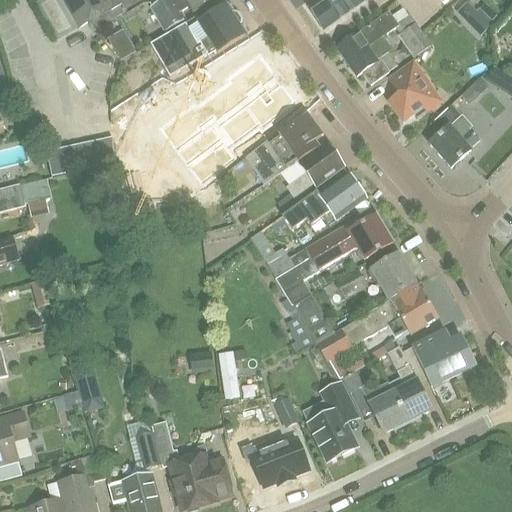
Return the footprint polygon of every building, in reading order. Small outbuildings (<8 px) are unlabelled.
[(44,0),(36,5),(57,40),(57,42),(78,30),(124,4),(127,9),(142,0),(44,0)] [(193,13),(214,0),(176,0),(174,1),(173,0),(165,0),(151,9),(165,33),(166,33),(168,36),(185,26),(183,23),(185,21),(181,13),(190,8),(193,13)] [(310,0),(304,4),(324,32),(368,2),(367,0),(310,0)] [(494,25),(479,10),(476,13),(468,4),(457,14),(481,39),(494,25)] [(185,26),(168,36),(151,46),(164,68),(170,79),(195,64),(217,52),(219,55),(246,37),(239,27),(240,22),(236,16),(232,15),(226,6),(199,24),(195,19),(185,26)] [(347,64),(383,40),(397,30),(399,28),(388,13),(337,50),(347,64)] [(416,24),(412,18),(399,28),(397,30),(401,35),(398,37),(414,59),(432,47),(416,24)] [(393,52),(383,40),(347,64),(357,79),(363,75),(372,87),(390,75),(380,62),(388,55),(393,52)] [(194,103),(158,130),(201,187),(237,160),(230,151),(259,128),(262,131),(298,104),(260,54),(259,55),(224,81),(226,84),(196,106),(194,103)] [(416,120),(430,111),(428,107),(434,102),(430,96),(433,93),(424,80),(425,79),(414,63),(389,80),(400,96),(389,103),(403,124),(414,117),(416,120)] [(480,81),(468,91),(474,98),(486,87),(480,81)] [(462,118),(461,117),(452,106),(429,127),(439,138),(430,146),(451,170),(471,153),(469,151),(479,142),(469,130),(472,128),(463,117),(462,118)] [(264,187),(319,149),(314,142),(321,137),(308,118),(281,136),(282,137),(269,146),(277,157),(266,164),(270,169),(258,178),(264,187)] [(279,205),(287,216),(298,208),(313,197),(309,190),(315,186),(317,188),(344,169),(329,147),(302,167),(308,175),(289,189),(293,195),(279,205)] [(298,208),(287,216),(283,219),(293,233),(294,232),(307,223),(311,229),(325,219),(330,227),(367,201),(349,176),(320,197),(318,194),(314,197),(313,197),(298,208)] [(146,180),(120,183),(122,202),(148,200),(146,180)] [(0,214),(26,208),(20,186),(0,191),(0,214)] [(27,205),(30,215),(48,210),(45,200),(27,205)] [(393,245),(377,218),(364,225),(361,220),(304,253),(303,252),(289,260),(295,269),(275,280),(283,294),(320,273),(358,251),(364,261),(393,245)] [(421,251),(438,241),(433,232),(416,242),(421,251)] [(0,268),(20,262),(13,238),(0,242),(0,268)] [(275,280),(295,269),(289,260),(286,255),(284,250),(264,262),(267,267),(275,280)] [(389,302),(417,286),(399,256),(368,274),(377,288),(379,287),(389,302)] [(333,308),(368,289),(357,270),(334,283),(334,284),(322,290),(333,308)] [(417,286),(389,302),(360,319),(360,321),(335,335),(317,346),(327,362),(326,363),(323,364),(331,378),(335,384),(343,380),(355,374),(354,374),(387,355),(388,354),(385,349),(344,372),(336,358),(370,338),(371,339),(388,328),(395,340),(408,332),(411,336),(435,323),(437,321),(417,286)] [(312,296),(294,307),(317,346),(335,335),(312,296)] [(287,311),(292,322),(286,325),(291,333),(290,335),(295,343),(291,346),(296,356),(315,346),(298,318),(293,308),(287,311)] [(447,347),(441,335),(412,349),(428,381),(432,389),(474,367),(460,340),(447,347)] [(122,348),(129,347),(128,336),(117,337),(117,342),(122,348)] [(401,380),(389,386),(393,394),(408,423),(431,412),(418,386),(428,381),(412,349),(403,354),(399,347),(388,354),(387,355),(401,380)] [(0,379),(8,377),(2,351),(0,351),(0,379)] [(212,354),(197,355),(199,374),(214,373),(212,354)] [(79,390),(96,385),(92,369),(74,374),(79,390)] [(366,397),(355,374),(343,380),(359,413),(370,407),(384,435),(408,423),(393,394),(389,386),(366,397)] [(359,421),(353,409),(341,385),(323,395),(333,415),(310,426),(328,463),(357,449),(346,428),(359,421)] [(78,411),(86,409),(80,393),(54,402),(59,415),(77,409),(78,411)] [(277,407),(276,407),(286,429),(299,424),(289,402),(277,407)] [(0,482),(22,476),(12,441),(30,437),(23,414),(0,420),(0,482)] [(143,471),(162,467),(154,435),(143,423),(137,416),(131,418),(136,439),(135,439),(143,471)] [(199,511),(201,508),(208,507),(196,460),(181,464),(177,452),(174,453),(166,424),(152,427),(154,435),(162,467),(163,470),(171,468),(182,511),(199,511)] [(278,485),(279,489),(295,482),(294,479),(310,472),(297,441),(280,448),(277,442),(253,451),(252,448),(243,452),(248,465),(253,463),(264,490),(278,485)] [(27,511),(96,511),(91,490),(96,488),(95,485),(107,481),(99,455),(81,461),(86,475),(86,478),(59,485),(63,500),(27,509),(27,511)] [(207,465),(205,458),(196,460),(208,507),(217,504),(217,502),(232,498),(223,461),(207,465)] [(161,511),(152,476),(123,484),(124,486),(109,489),(113,505),(128,502),(130,511),(161,511)]
